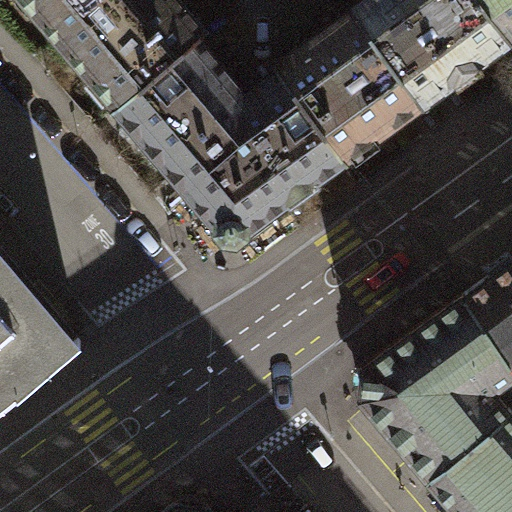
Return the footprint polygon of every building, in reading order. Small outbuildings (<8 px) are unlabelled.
[(26,0),(117,105),(197,36),(205,29),(179,0),(26,0)] [(482,0),(362,0),(353,7),(422,101),(510,37),(482,0)] [(511,0),(482,0),(510,37),(511,35),(511,0)] [(345,156),(422,101),(353,7),(276,62),(280,67),(345,156)] [(245,92),(197,36),(117,105),(217,223),(217,230),(225,239),(231,239),(237,239),(247,232),(248,227),(345,156),(280,67),(245,92)] [(0,405),(7,400),(74,344),(0,256),(0,405)] [(511,259),(464,292),(511,358),(511,259)] [(511,392),(511,358),(464,292),(360,367),(358,388),(431,472),(509,406),(503,400),(511,392)] [(511,511),(511,409),(509,406),(431,472),(464,511),(511,511)] [(160,511),(214,511),(207,503),(179,499),(160,511)]
